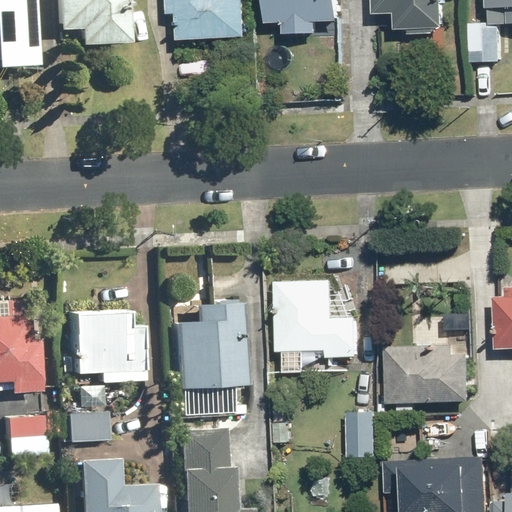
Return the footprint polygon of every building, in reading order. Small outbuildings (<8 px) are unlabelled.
[(0,0),(0,61),(32,60),(29,0),(0,0)] [(77,41),(126,39),(124,0),(54,0),(56,26),(77,25),(77,41)] [(180,40),(247,36),(245,0),(169,0),(170,14),(178,13),(180,40)] [(318,22),(339,21),(337,0),(266,0),(268,23),(284,22),(284,33),(318,31),(318,22)] [(396,28),(443,26),(442,0),(374,0),(375,13),(395,12),(396,28)] [(509,23),(511,22),(511,0),(486,0),(487,7),(508,6),(509,23)] [(471,61),(500,60),(500,22),(471,22),(471,61)] [(329,356),(359,356),(358,317),(335,318),(334,279),(277,281),(279,350),(329,349),(329,356)] [(498,349),(511,348),(511,295),(496,296),(498,349)] [(172,385),(239,381),(234,297),(187,300),(188,319),(168,320),(172,385)] [(104,411),(97,411),(96,378),(128,377),(128,367),(134,367),(132,308),(69,310),(72,379),(69,379),(71,412),(65,412),(66,439),(105,438),(104,411)] [(6,390),(38,389),(35,336),(23,336),(21,312),(0,313),(0,378),(6,378),(6,390)] [(388,402),(471,401),(471,355),(454,355),(454,344),(387,345),(388,402)] [(352,457),(379,456),(377,411),(350,412),(352,457)] [(4,456),(43,454),(40,414),(2,416),(4,456)] [(179,511),(246,511),(246,505),(230,506),(228,462),(223,463),(221,425),(176,426),(179,511)] [(153,511),(151,479),(116,481),(114,455),(76,457),(78,511),(153,511)] [(389,511),(479,511),(478,467),(389,469),(389,511)] [(0,511),(51,511),(51,501),(13,504),(11,481),(0,481),(0,511)] [(497,511),(511,511),(511,493),(510,493),(510,502),(497,502),(497,511)]
